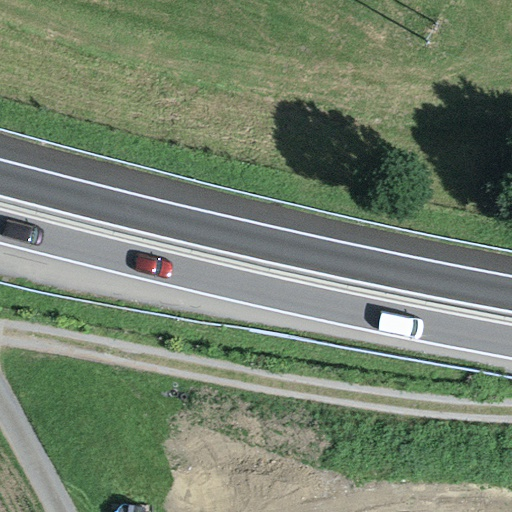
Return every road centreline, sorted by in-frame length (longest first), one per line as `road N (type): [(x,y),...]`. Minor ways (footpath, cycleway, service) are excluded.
road 1 (primary): [(511,297),(0,180)]
road 2 (primary): [(0,227),(511,343)]
road 3 (track): [(0,331),(434,407),(511,411)]
